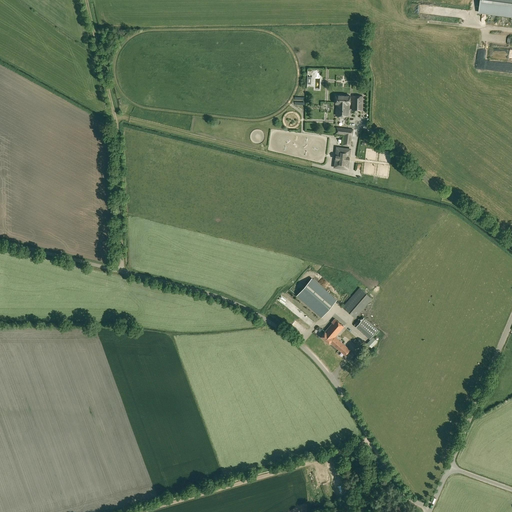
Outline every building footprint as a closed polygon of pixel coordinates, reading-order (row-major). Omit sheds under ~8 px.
[(511,0),(480,0),(479,13),(511,17),(511,0)] [(449,9),(449,17),(460,17),(460,16),(465,16),(466,9),(449,9)] [(336,116),(348,116),(349,104),(350,104),(350,96),(336,95),(335,104),(336,104),(336,116)] [(352,110),(362,110),(363,96),(352,96),(352,110)] [(343,145),(351,146),(352,136),(353,130),(336,128),(336,133),(344,135),(343,145)] [(334,167),(348,169),(350,149),(337,147),(334,167)] [(319,273),(324,266),(319,263),(315,269),(319,273)] [(297,296),(315,311),(321,317),(336,300),(330,295),(312,279),(297,296)] [(343,307),(355,318),(372,298),(360,287),(343,307)] [(356,327),(370,339),(378,330),(364,318),(356,327)] [(330,342),(345,355),(350,350),(335,337),(344,327),(335,319),(331,323),(332,323),(321,337),(329,344),(330,342)] [(373,347),(379,341),(375,336),(368,342),(373,347)] [(353,360),(357,364),(362,358),(358,355),(353,360)]
